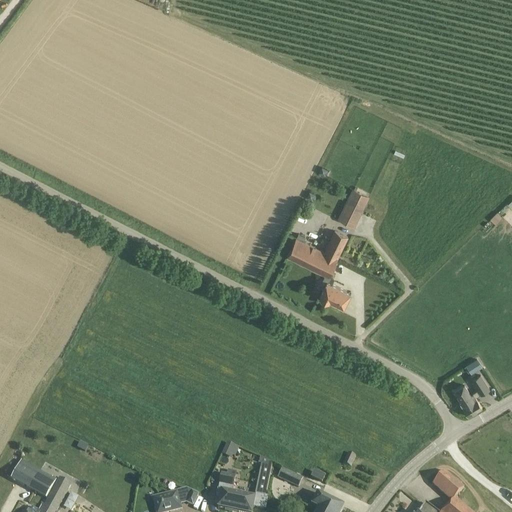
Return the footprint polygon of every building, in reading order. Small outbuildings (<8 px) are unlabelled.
[(321,167),(319,173),(325,176),(325,175),(326,176),(328,172),(327,171),(327,170),(321,167)] [(370,198),(352,189),(338,218),(355,227),(370,198)] [(309,192),(306,198),(312,201),(313,200),(314,200),(316,196),(315,196),(315,195),(309,192)] [(335,231),(324,252),(338,259),(348,237),(335,231)] [(338,259),(324,252),(296,238),(287,258),(325,276),(322,281),(326,283),(320,296),(330,301),(330,303),(341,309),(342,308),(344,309),(347,302),(347,301),(350,293),(333,285),(335,280),(330,277),(339,259),(338,259)] [(477,360),(467,366),(471,373),(482,367),(477,360)] [(489,389),(480,375),(472,380),(478,390),(473,393),(473,394),(471,395),(464,385),(454,391),(465,408),(463,409),(468,417),(482,408),(476,398),(481,394),(481,395),(489,389)] [(234,446),(227,443),(222,455),(229,458),(234,446)] [(356,456),(348,453),(343,464),(351,467),(356,456)] [(272,464),(260,458),(259,464),(272,467),(272,464)] [(476,460),(467,470),(485,486),(493,476),(476,460)] [(12,478),(29,488),(38,470),(21,461),(12,478)] [(300,484),(302,479),(282,469),(278,478),(291,484),(292,481),(300,484)] [(38,470),(29,488),(47,498),(57,480),(38,470)] [(266,497),(270,476),(259,474),(254,499),(232,494),(236,473),(228,471),(227,476),(221,475),(218,491),(221,492),(220,499),(216,498),(214,504),(218,505),(218,508),(234,511),(251,511),(253,508),(266,510),(268,497),(266,497)] [(466,488),(446,471),(435,484),(456,500),(445,511),(440,511),(429,503),(421,511),(473,511),(457,499),(466,488)] [(327,477),(316,472),(313,479),(324,483),(327,477)] [(59,478),(58,481),(48,498),(50,499),(42,511),(56,511),(71,484),(59,478)] [(170,511),(182,509),(177,492),(153,498),(156,511),(170,511)] [(198,495),(192,492),(187,503),(193,506),(198,495)] [(311,506),(319,509),(324,511),(341,511),(344,507),(318,493),(311,506)] [(29,511),(42,511),(50,499),(48,498),(41,511),(32,507),(29,511)]
